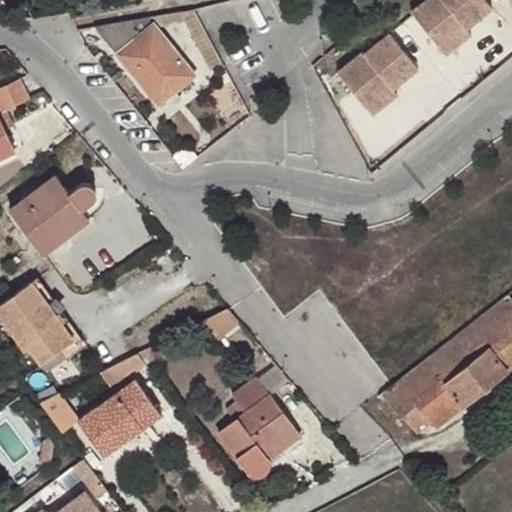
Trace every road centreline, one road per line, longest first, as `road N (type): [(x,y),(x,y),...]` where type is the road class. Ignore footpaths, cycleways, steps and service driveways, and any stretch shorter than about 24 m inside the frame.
road 1 (residential): [(168,203),(227,174),(381,193),(511,86)]
road 2 (residential): [(168,203),(342,415)]
road 3 (residential): [(0,34),(35,47),(168,203)]
road 4 (residential): [(300,153),(284,56),(315,0)]
road 5 (residential): [(285,511),(402,453)]
